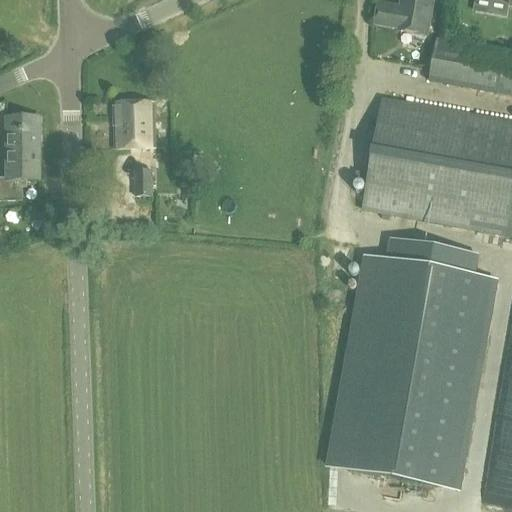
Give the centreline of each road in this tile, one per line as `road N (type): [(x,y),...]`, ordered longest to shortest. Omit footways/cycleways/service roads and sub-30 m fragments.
road 1 (unclassified): [(82,511),(68,54)]
road 2 (unclassified): [(68,54),(182,0)]
